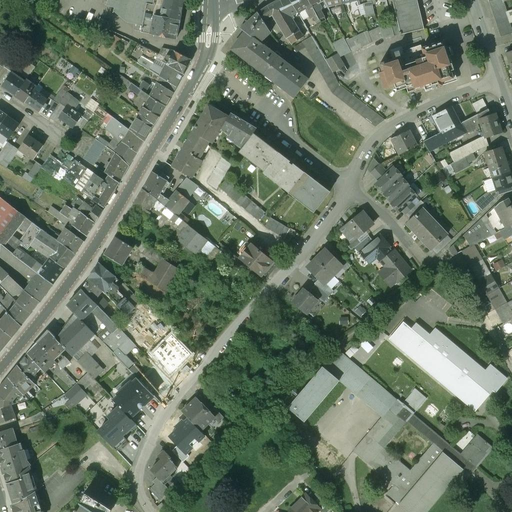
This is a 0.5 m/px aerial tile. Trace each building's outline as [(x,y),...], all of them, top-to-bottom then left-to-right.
[(107,0),(106,6),(114,8),(113,11),(126,23),(136,25),(135,31),(141,32),(140,33),(150,35),(154,16),(160,17),(163,0),(107,0)] [(183,0),(163,0),(160,17),(154,16),(150,35),(175,40),(183,0)] [(288,37),(299,31),(290,16),(280,0),(279,0),(258,13),(263,21),(264,20),(273,15),(275,18),(287,38),(288,37)] [(280,0),(290,16),(304,10),(305,11),(306,11),(310,19),(314,17),(316,22),(320,20),(308,0),(280,0)] [(319,4),(325,1),(324,0),(308,0),(320,20),(324,17),(321,10),(322,8),(319,4)] [(371,0),(356,0),(356,1),(358,0),(367,0),(368,5),(366,6),(368,12),(374,11),(372,5),(371,0)] [(400,35),(424,29),(416,0),(392,0),(397,22),(400,35)] [(511,30),(502,0),(493,0),(489,2),(501,37),(511,34),(511,33),(511,30)] [(358,7),(357,3),(354,4),(349,5),(354,18),(362,16),(358,7)] [(263,21),(258,13),(248,23),(242,30),(245,32),(260,43),(265,37),(270,33),(263,21)] [(275,18),(273,15),(264,20),(269,29),(273,27),(270,21),(275,18)] [(391,22),(379,27),(383,37),(383,39),(394,36),(391,23),(391,22)] [(391,23),(394,36),(400,35),(397,22),(391,23)] [(379,27),(368,33),(372,42),(383,37),(379,27)] [(304,37),(299,31),(288,37),(292,44),(304,37)] [(367,31),(357,36),(362,47),(372,42),(368,33),(367,31)] [(231,49),(265,76),(279,57),(260,43),(245,32),(231,49)] [(357,36),(346,41),(352,52),(362,47),(357,36)] [(326,62),(311,37),(293,47),(296,52),(306,48),(333,94),(376,127),(385,120),(339,85),(332,73),(326,62)] [(333,45),(339,55),(340,57),(351,52),(344,39),(333,45)] [(424,88),(425,91),(443,86),(442,82),(453,78),(449,65),(452,64),(444,40),(395,56),(396,58),(379,64),(387,88),(395,86),(396,88),(406,85),(408,93),(424,88)] [(6,53),(0,61),(0,64),(3,67),(12,54),(7,51),(5,53),(6,53)] [(155,60),(158,55),(148,51),(145,56),(150,59),(153,59),(155,60)] [(155,62),(165,67),(167,64),(183,73),(191,59),(174,51),(169,60),(158,55),(155,60),(155,62)] [(12,54),(3,67),(9,71),(18,58),(12,54)] [(339,55),(326,62),(332,73),(345,66),(340,57),(339,55)] [(137,63),(160,77),(163,71),(161,68),(141,56),(137,63)] [(265,76),(294,98),(308,79),(279,57),(265,76)] [(24,70),(30,74),(35,67),(29,63),(24,70)] [(176,87),(183,73),(167,64),(165,67),(163,71),(160,77),(163,79),(176,87)] [(117,81),(148,102),(150,97),(146,93),(139,88),(112,69),(104,81),(109,85),(114,79),(116,81),(117,81)] [(1,87),(14,96),(25,81),(12,72),(1,87)] [(26,79),(25,81),(14,96),(25,104),(35,90),(37,87),(26,79)] [(166,106),(176,87),(163,79),(160,85),(158,84),(157,86),(152,83),(150,86),(146,93),(150,97),(166,106)] [(143,81),(139,88),(146,93),(150,86),(143,81)] [(58,105),(60,103),(67,93),(69,90),(64,86),(53,101),(58,105)] [(109,92),(118,99),(122,93),(113,87),(109,92)] [(48,99),(35,90),(25,104),(38,113),(48,99)] [(67,106),(73,97),(67,93),(60,103),(66,108),(67,106)] [(59,118),(72,128),(81,116),(74,111),(80,102),(73,97),(67,106),(66,108),(59,118)] [(143,107),(139,114),(154,125),(166,106),(150,97),(148,102),(144,108),(143,107)] [(88,109),(82,118),(87,121),(99,104),(91,99),(86,107),(88,109)] [(472,104),(477,115),(488,109),(483,99),(472,104)] [(208,104),(192,132),(209,142),(213,144),(221,130),(229,116),(208,104)] [(433,117),(441,132),(442,134),(460,124),(451,108),(433,117)] [(489,109),(488,109),(477,115),(470,119),(475,128),(481,126),(485,138),(485,139),(502,133),(496,113),(491,115),(489,109)] [(229,116),(221,130),(243,147),(254,134),(257,128),(231,113),(229,116)] [(139,114),(129,130),(144,141),(154,125),(139,114)] [(130,164),(144,141),(129,130),(109,115),(104,121),(107,124),(104,129),(114,136),(108,145),(115,150),(130,164)] [(19,125),(8,116),(0,127),(0,132),(1,133),(0,134),(0,144),(4,147),(7,142),(9,139),(19,125)] [(470,119),(460,124),(442,134),(441,132),(423,141),(429,152),(475,129),(475,128),(470,119)] [(409,130),(391,139),(399,155),(417,146),(409,130)] [(192,132),(182,149),(199,159),(209,142),(192,132)] [(239,153),(264,172),(279,153),(254,134),(243,147),(239,153)] [(43,146),(28,135),(18,150),(15,154),(21,158),(24,154),(33,160),(43,146)] [(488,146),(485,139),(485,138),(449,153),(454,163),(463,159),(473,154),(483,148),(488,146)] [(97,156),(104,146),(101,143),(97,141),(85,160),(93,166),(98,157),(97,156)] [(7,142),(4,147),(0,152),(0,154),(0,155),(0,164),(1,165),(14,146),(7,142)] [(5,168),(15,154),(18,150),(14,146),(1,165),(5,168)] [(105,173),(109,175),(119,183),(129,166),(120,156),(105,146),(104,146),(97,156),(98,157),(107,163),(105,168),(106,169),(105,173)] [(485,153),(489,166),(506,160),(502,148),(485,153)] [(202,161),(199,159),(182,149),(172,166),(192,178),(202,161)] [(263,173),(288,193),(304,173),(279,153),(264,172),(263,173)] [(473,154),(463,159),(466,165),(476,160),(473,154)] [(63,179),(81,192),(94,174),(76,160),(70,168),(50,155),(42,166),(41,168),(61,182),(63,179)] [(232,164),(223,157),(213,173),(207,184),(217,190),(232,164)] [(376,184),(385,193),(401,177),(402,176),(394,167),(388,173),(374,158),(368,169),(379,181),(376,184)] [(489,166),(493,178),(510,172),(506,160),(489,166)] [(41,168),(42,166),(36,162),(28,174),(25,172),(22,178),(30,183),(41,168)] [(156,164),(142,189),(162,205),(167,199),(158,193),(160,190),(162,192),(166,187),(164,185),(169,178),(163,174),(164,170),(156,164)] [(511,185),(511,178),(510,172),(493,178),(497,190),(511,185)] [(330,192),(304,173),(288,193),(314,213),(330,192)] [(104,208),(106,205),(99,197),(106,190),(102,186),(105,181),(94,174),(81,192),(104,208)] [(118,185),(119,183),(109,175),(107,178),(105,181),(102,186),(106,190),(99,197),(106,205),(118,185)] [(384,194),(392,203),(409,187),(410,186),(401,177),(385,193),(384,194)] [(187,178),(179,188),(189,197),(197,186),(187,178)] [(258,221),(265,212),(226,179),(219,187),(258,221)] [(417,196),(409,187),(392,203),(391,204),(399,212),(402,209),(411,201),(417,196)] [(166,207),(162,205),(142,189),(133,205),(147,216),(155,203),(155,207),(162,212),(166,207)] [(162,205),(166,207),(177,216),(183,210),(188,214),(195,206),(175,190),(167,199),(162,205)] [(499,196),(497,190),(486,194),(490,204),(499,196)] [(481,213),(490,204),(486,194),(474,202),(481,213)] [(47,234),(0,197),(0,243),(3,246),(19,226),(41,242),(47,234)] [(95,223),(102,211),(96,206),(93,209),(77,197),(71,206),(74,208),(76,209),(81,212),(95,223)] [(500,201),(495,206),(498,212),(511,205),(508,198),(500,201)] [(407,214),(411,219),(423,208),(424,209),(426,206),(421,200),(415,206),(407,214)] [(411,201),(402,209),(407,214),(415,206),(411,201)] [(48,212),(67,226),(72,229),(73,227),(72,226),(81,212),(76,209),(74,208),(73,210),(65,205),(60,213),(52,206),(48,212)] [(474,245),(500,231),(511,224),(511,205),(498,212),(495,206),(479,221),(464,236),(470,247),(474,245)] [(183,221),(177,216),(166,207),(162,212),(160,214),(177,227),(183,221)] [(407,223),(420,236),(435,221),(424,209),(423,208),(411,219),(407,223)] [(73,227),(87,236),(95,223),(81,212),(72,226),(73,227)] [(360,214),(341,230),(350,242),(351,243),(357,238),(371,226),(366,220),(367,219),(367,216),(366,214),(364,213),(362,213),(360,214)] [(290,229),(270,218),(264,227),(289,242),(295,232),(290,229)] [(448,234),(435,221),(420,236),(432,249),(433,249),(447,235),(448,234)] [(511,224),(500,231),(503,236),(511,231),(511,224)] [(52,237),(75,254),(83,241),(70,231),(72,229),(67,226),(60,237),(55,233),(52,237)] [(178,239),(180,241),(192,251),(195,253),(196,252),(208,263),(219,250),(189,226),(178,239)] [(39,273),(53,284),(75,254),(52,237),(47,234),(41,242),(36,249),(50,258),(43,267),(17,248),(13,254),(39,273)] [(373,242),(361,252),(361,253),(361,256),(364,260),(367,260),(370,263),(377,257),(388,248),(390,247),(381,235),(373,242)] [(452,240),(447,235),(433,249),(438,254),(452,240)] [(361,252),(373,242),(369,236),(361,243),(355,248),(359,253),(361,252)] [(133,248),(115,237),(104,255),(122,266),(133,248)] [(361,243),(357,238),(351,243),(350,242),(347,245),(351,251),(355,248),(361,243)] [(180,241),(167,261),(163,258),(154,273),(140,265),(135,273),(167,292),(187,258),(203,270),(208,265),(191,252),(192,251),(180,241)] [(0,256),(20,271),(36,278),(39,273),(13,254),(3,246),(0,243),(0,256)] [(239,259),(261,277),(273,262),(251,245),(239,259)] [(453,245),(449,249),(452,256),(458,253),(453,245)] [(474,245),(470,247),(462,252),(470,267),(482,260),(474,245)] [(316,258),(317,259),(333,275),(341,267),(335,260),(333,258),(334,257),(326,248),(316,258)] [(392,253),(388,248),(377,257),(381,263),(383,261),(382,261),(392,253)] [(411,271),(395,251),(392,253),(382,261),(383,261),(388,268),(380,274),(391,287),(411,271)] [(340,255),(335,260),(341,267),(345,271),(350,266),(340,255)] [(334,276),(333,275),(317,259),(307,269),(315,277),(317,275),(319,278),(325,284),(326,283),(334,276)] [(490,274),(482,260),(470,267),(478,281),(490,274)] [(103,291),(105,294),(107,290),(116,277),(99,263),(89,278),(104,290),(103,291)] [(23,294),(25,291),(9,275),(6,278),(1,273),(0,274),(0,283),(13,296),(22,293),(23,294)] [(25,291),(40,302),(53,284),(39,273),(36,278),(25,291)] [(499,289),(490,274),(478,281),(470,285),(478,300),(486,295),(499,289)] [(104,290),(89,278),(82,290),(95,303),(100,298),(98,297),(103,291),(104,290)] [(325,284),(319,278),(314,283),(315,284),(324,292),(330,287),(326,283),(325,284)] [(329,296),(324,292),(315,284),(310,291),(324,302),(329,296)] [(318,301),(304,289),(292,303),(306,315),(318,301)] [(507,303),(499,289),(486,295),(495,310),(507,303)] [(95,303),(82,290),(67,306),(75,314),(82,321),(92,311),(108,328),(113,322),(108,317),(95,303)] [(110,292),(107,290),(105,294),(119,308),(124,304),(112,292),(110,292)] [(40,302),(25,291),(23,294),(17,302),(30,314),(40,302)] [(0,304),(7,311),(21,326),(30,314),(17,302),(9,294),(4,299),(0,294),(0,304)] [(134,294),(124,304),(119,308),(166,356),(182,342),(134,294)] [(113,312),(100,298),(95,303),(108,317),(113,312)] [(511,319),(511,311),(507,303),(495,310),(503,324),(511,319)] [(0,326),(12,337),(21,326),(7,311),(6,313),(7,313),(0,321),(0,326)] [(82,321),(75,314),(56,339),(65,349),(88,373),(94,380),(104,370),(91,356),(99,350),(89,341),(95,335),(82,321)] [(405,319),(390,337),(477,409),(495,388),(497,389),(508,376),(491,362),(487,367),(437,326),(432,333),(418,321),(413,326),(405,319)] [(136,346),(113,322),(108,328),(98,337),(120,361),(125,356),(136,346)] [(0,351),(12,337),(0,326),(0,351)] [(38,343),(56,362),(62,369),(69,362),(61,353),(65,349),(56,339),(48,331),(45,334),(45,335),(38,343)] [(28,354),(41,368),(45,372),(56,362),(38,343),(28,354)] [(493,448),(477,435),(461,454),(413,414),(428,397),(415,386),(401,403),(337,349),(287,407),(304,422),(339,381),(382,418),(354,451),(393,485),(386,494),(407,511),(427,511),(450,486),(456,491),(493,448)] [(18,366),(30,380),(41,368),(28,354),(18,366)] [(125,356),(120,361),(127,369),(132,364),(125,356)] [(134,365),(129,370),(135,375),(140,370),(134,365)] [(9,378),(21,392),(29,401),(34,397),(28,390),(35,384),(30,380),(18,366),(9,378)] [(88,373),(76,384),(85,393),(97,383),(94,380),(88,373)] [(47,374),(41,379),(45,384),(51,379),(47,374)] [(0,409),(11,405),(14,404),(13,402),(21,392),(9,378),(0,387),(0,409)] [(154,396),(138,379),(132,384),(131,382),(118,394),(120,395),(114,401),(119,407),(130,418),(154,396)] [(76,384),(65,395),(84,416),(88,412),(85,409),(88,406),(82,399),(87,395),(85,393),(76,384)] [(203,405),(196,398),(182,412),(188,419),(201,432),(205,428),(205,427),(214,418),(206,409),(203,406),(203,405)] [(211,404),(206,409),(214,418),(218,423),(224,418),(211,404)] [(11,405),(0,409),(0,423),(16,418),(11,405)] [(137,426),(130,418),(119,407),(108,418),(110,421),(98,432),(116,450),(127,440),(121,434),(124,431),(127,435),(137,426)] [(35,416),(30,417),(32,423),(44,418),(40,412),(35,416)] [(201,432),(188,419),(184,423),(182,421),(176,427),(178,428),(169,436),(178,445),(186,454),(187,453),(205,436),(201,432)] [(0,449),(17,444),(13,429),(0,433),(0,449)] [(20,474),(29,467),(30,466),(26,460),(23,450),(20,451),(17,444),(0,449),(0,457),(3,467),(2,467),(3,474),(5,473),(8,483),(19,480),(22,478),(20,474)] [(186,454),(178,445),(172,450),(181,459),(183,462),(189,456),(187,453),(186,454)] [(173,463),(175,465),(181,459),(172,450),(170,448),(165,452),(171,458),(170,459),(173,462),(173,463)] [(165,452),(164,451),(158,456),(161,460),(150,471),(157,478),(162,483),(178,468),(175,465),(173,463),(173,462),(170,459),(171,458),(165,452)] [(19,480),(8,483),(14,504),(18,502),(35,492),(36,491),(32,484),(34,483),(29,467),(20,474),(22,478),(19,480)] [(168,489),(162,483),(157,478),(153,482),(155,484),(151,488),(161,499),(166,495),(164,493),(168,489)] [(18,502),(14,504),(11,505),(13,511),(40,511),(35,492),(18,502)] [(316,493),(309,499),(319,509),(319,510),(321,511),(327,511),(331,509),(316,493)] [(309,499),(305,495),(290,510),(291,511),(316,511),(319,510),(319,509),(309,499)] [(107,511),(108,510),(87,497),(77,511),(107,511)]
